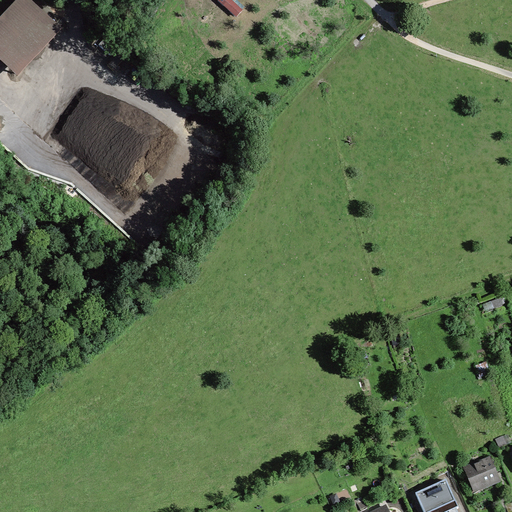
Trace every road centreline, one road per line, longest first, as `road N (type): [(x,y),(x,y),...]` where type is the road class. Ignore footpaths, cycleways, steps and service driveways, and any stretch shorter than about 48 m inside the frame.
road 1 (track): [(511,266),(341,335)]
road 2 (track): [(386,16),(420,43),(511,74)]
